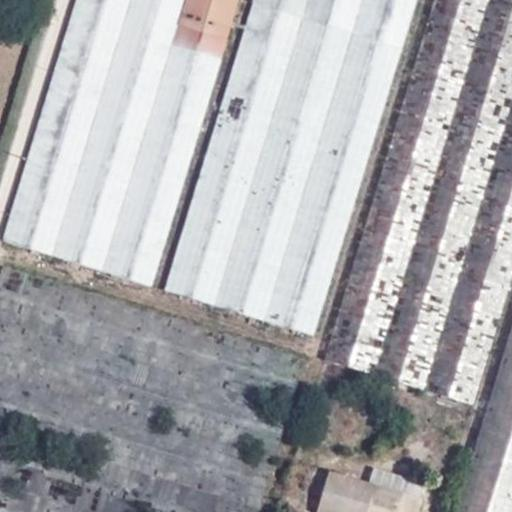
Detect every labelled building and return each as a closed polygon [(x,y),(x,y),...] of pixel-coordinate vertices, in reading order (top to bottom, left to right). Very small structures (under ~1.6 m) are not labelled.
[(74,0),(4,241),(149,282),(178,188),(236,0),(74,0)] [(252,0),(193,193),(164,287),(310,333),(340,237),(400,47),(252,0)] [(413,0),(251,0),(252,0),(400,47),(413,0)] [(470,405),(511,268),(511,0),(433,0),(422,39),(322,358),(470,405)] [(0,511),(252,511),(301,363),(13,261),(0,298),(0,511)] [(511,511),(511,323),(454,511),(511,511)] [(421,511),(424,499),(322,467),(302,507),(315,511),(421,511)]
